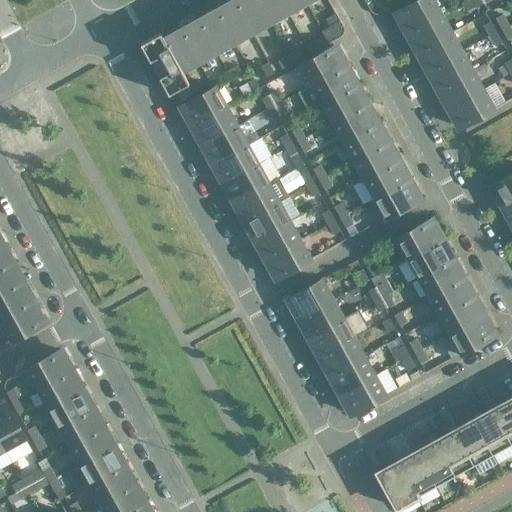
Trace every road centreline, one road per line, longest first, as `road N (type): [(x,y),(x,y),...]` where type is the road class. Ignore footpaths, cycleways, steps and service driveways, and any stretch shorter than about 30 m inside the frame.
road 1 (residential): [(100,32),(321,431),(341,442)]
road 2 (residential): [(511,300),(346,0)]
road 3 (residential): [(84,319),(188,511)]
road 4 (residential): [(511,352),(341,442)]
road 5 (residential): [(0,167),(84,319)]
